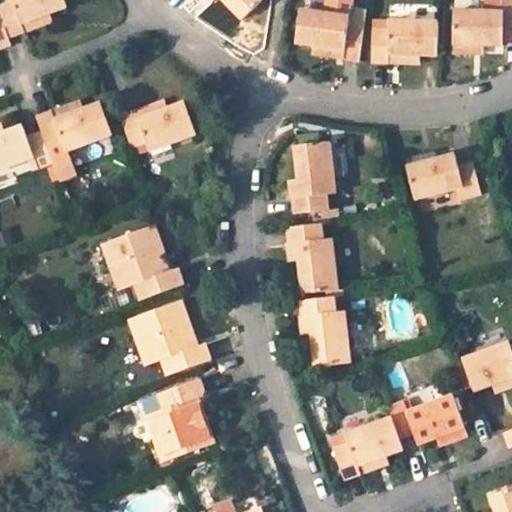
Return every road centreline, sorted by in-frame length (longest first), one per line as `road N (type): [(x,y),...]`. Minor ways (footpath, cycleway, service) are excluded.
road 1 (residential): [(265,89),(244,168),(243,261),(269,374),(315,511)]
road 2 (residential): [(511,92),(401,114),(331,108),(265,89)]
road 3 (residential): [(149,8),(104,42),(23,72)]
road 4 (residential): [(265,89),(204,55),(149,8)]
